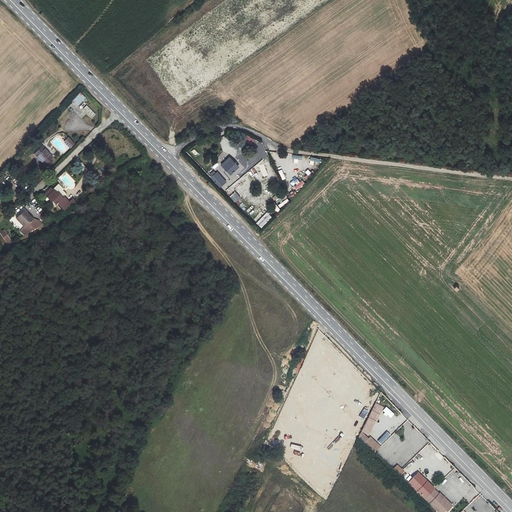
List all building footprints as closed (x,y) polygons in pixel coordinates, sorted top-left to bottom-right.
[(83,96),(80,92),(71,102),(74,105),(83,96)] [(84,97),(83,96),(74,105),(75,106),(84,97)] [(98,109),(90,102),(88,104),(95,111),(98,109)] [(95,114),(86,106),(83,109),(91,118),(95,114)] [(73,144),(68,138),(65,140),(68,143),(67,144),(70,147),(73,144)] [(52,157),(41,146),(34,154),(45,165),(43,166),(46,169),(52,163),(49,160),(52,157)] [(309,164),(319,166),(321,159),(311,157),(309,164)] [(231,159),(224,165),(231,173),(238,167),(231,159)] [(264,177),(273,173),(268,161),(259,165),(264,177)] [(307,175),(305,177),(307,180),(314,174),(309,168),(305,172),(307,175)] [(224,182),(214,173),(211,177),(220,186),(224,182)] [(302,180),(294,186),(297,190),(305,183),(302,180)] [(64,189),(63,189),(58,183),(52,189),(51,188),(45,194),(47,196),(47,197),(51,201),(52,201),(55,204),(57,203),(62,208),(69,202),(63,196),(66,194),(62,190),(64,189)] [(235,190),(230,196),(236,202),(242,197),(235,190)] [(273,197),(278,204),(286,196),(284,194),(281,197),(277,193),(273,197)] [(280,207),(290,201),(288,198),(279,204),(280,207)] [(273,214),(280,211),(274,200),(268,204),(273,214)] [(69,202),(62,208),(64,210),(70,204),(69,202)] [(33,220),(24,211),(16,218),(25,227),(23,229),(25,231),(23,233),(25,235),(39,226),(33,220)] [(262,228),(273,217),(267,211),(265,214),(262,211),(253,220),(262,228)] [(10,239),(5,232),(1,235),(6,242),(10,239)] [(383,407),(375,404),(363,432),(369,435),(383,407)] [(380,446),(370,437),(366,441),(376,450),(380,446)] [(431,461),(433,458),(424,450),(422,453),(431,461)] [(438,492),(418,473),(409,481),(429,501),(438,492)] [(454,476),(461,483),(463,480),(456,473),(454,476)] [(445,511),(452,505),(439,493),(432,503),(441,511),(445,511)]
